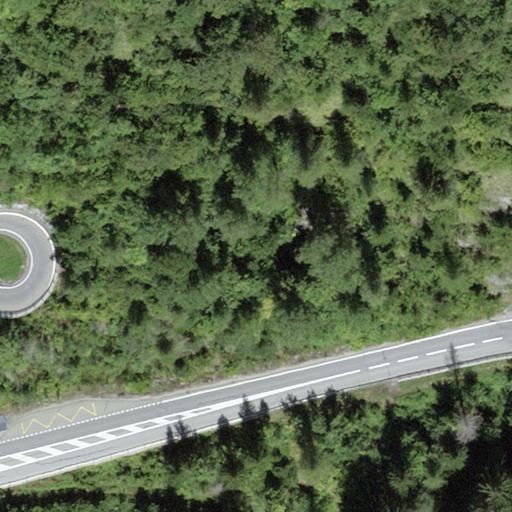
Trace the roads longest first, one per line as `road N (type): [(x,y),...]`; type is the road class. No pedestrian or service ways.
road 1 (secondary): [(0,462),(511,336)]
road 2 (unclassified): [(0,295),(36,298),(49,267),(45,247),(23,229),(0,226)]
